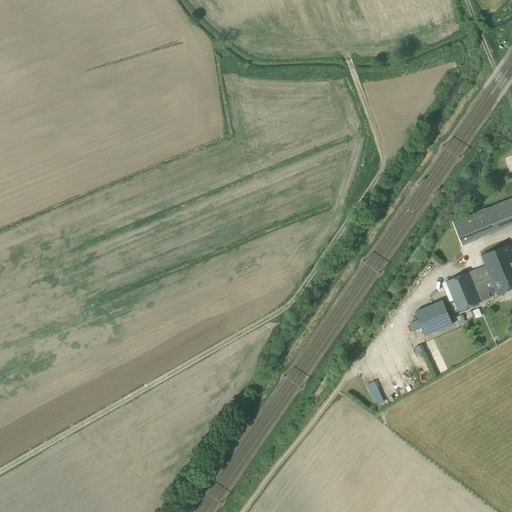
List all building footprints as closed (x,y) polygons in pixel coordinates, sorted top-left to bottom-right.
[(481,238),(481,239),(511,226),(511,197),(473,214),(451,223),(461,246),(481,238)] [(482,256),(485,266),(491,279),(480,283),(474,285),(478,294),(489,289),(492,296),(497,295),(498,296),(511,290),(511,251),(509,245),(482,256)] [(476,271),(469,273),(474,285),(480,283),(476,271)] [(453,301),(450,303),(454,313),(481,303),(478,294),(474,285),(469,273),(445,283),(453,301)] [(443,302),(415,313),(425,337),(452,326),(443,302)] [(481,307),(475,309),(478,320),(485,319),(481,307)]
